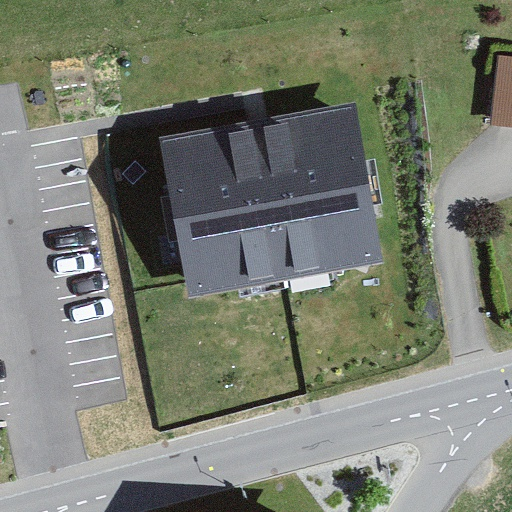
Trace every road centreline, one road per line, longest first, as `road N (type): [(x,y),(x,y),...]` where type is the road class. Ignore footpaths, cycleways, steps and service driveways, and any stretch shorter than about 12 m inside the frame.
road 1 (tertiary): [(52,511),(481,399)]
road 2 (tertiary): [(481,399),(418,511)]
